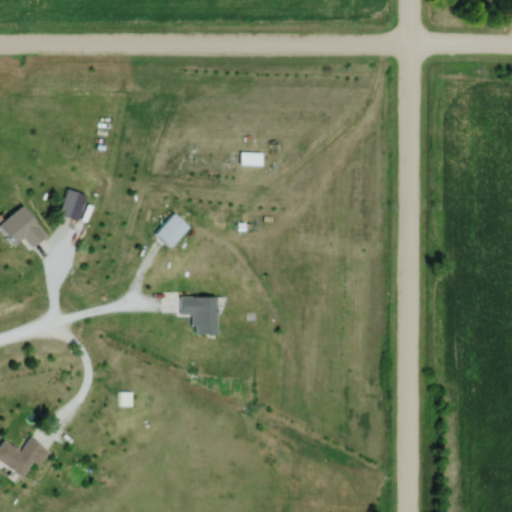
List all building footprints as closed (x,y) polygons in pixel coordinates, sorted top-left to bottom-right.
[(56,214),(75,221),(85,196),(65,189),(56,214)] [(44,236),(20,206),(0,222),(0,232),(12,247),(22,239),(29,248),(44,236)] [(152,234),(168,249),(187,228),(171,214),(152,234)] [(214,334),(214,298),(178,298),(178,316),(190,316),(190,334),(214,334)] [(30,462),(36,466),(46,451),(26,438),(17,452),(0,440),(0,464),(20,478),(30,462)]
